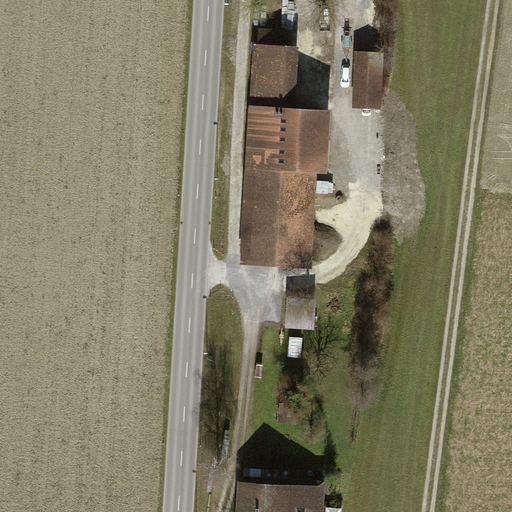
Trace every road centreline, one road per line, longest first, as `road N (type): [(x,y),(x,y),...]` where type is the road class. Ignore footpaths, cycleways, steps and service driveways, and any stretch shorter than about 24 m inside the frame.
road 1 (track): [(433,511),(500,0)]
road 2 (tertiary): [(211,0),(180,511)]
road 3 (track): [(337,0),(361,231),(351,256),(317,275),(230,278)]
road 4 (track): [(250,0),(230,278)]
road 5 (track): [(195,270),(230,278),(250,307),(235,469),(222,511)]
